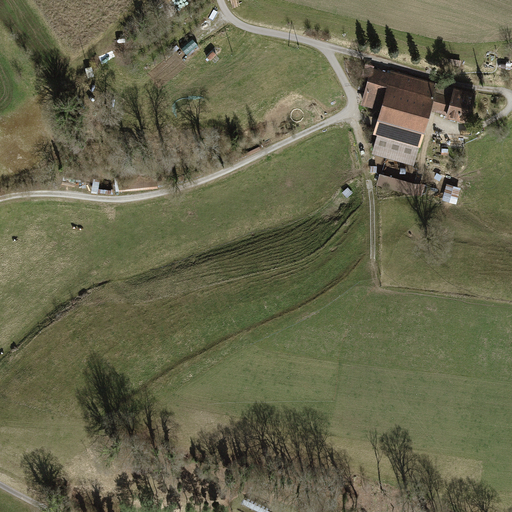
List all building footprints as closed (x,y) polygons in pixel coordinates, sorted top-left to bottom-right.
[(433,111),(447,116),(455,88),(390,69),(389,73),(372,68),(361,104),(381,110),(374,136),(377,137),(372,154),(414,166),(419,149),(422,149),(433,111)] [(455,88),(447,116),(446,119),(469,125),(478,94),(455,88)] [(157,171),(119,175),(119,177),(115,178),(116,192),(159,188),(157,171)] [(415,185),(380,175),(377,186),(412,196),(415,185)] [(460,202),(461,185),(447,184),(445,200),(460,202)]
